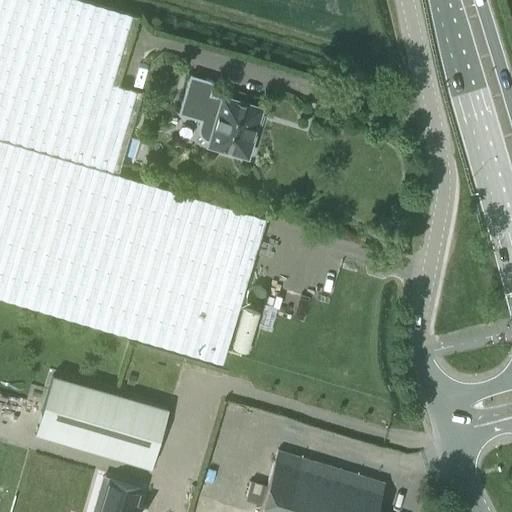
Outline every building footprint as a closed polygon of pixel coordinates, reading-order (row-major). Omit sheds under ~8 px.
[(0,0),(0,295),(221,361),(264,216),(116,172),(140,92),(115,84),(136,14),(87,0),(0,0)] [(201,120),(200,121),(199,123),(199,125),(199,126),(199,127),(199,129),(199,130),(199,131),(200,133),(201,134),(202,136),(203,137),(205,138),(207,139),(208,140),(210,140),(209,143),(247,155),(261,106),(223,95),(222,96),(210,93),(213,81),(190,74),(178,113),(201,120)] [(35,432),(150,466),(168,406),(53,372),(35,432)] [(375,511),(385,480),(277,448),(257,511),(375,511)] [(137,511),(141,503),(135,501),(140,485),(107,475),(96,511),(137,511)]
